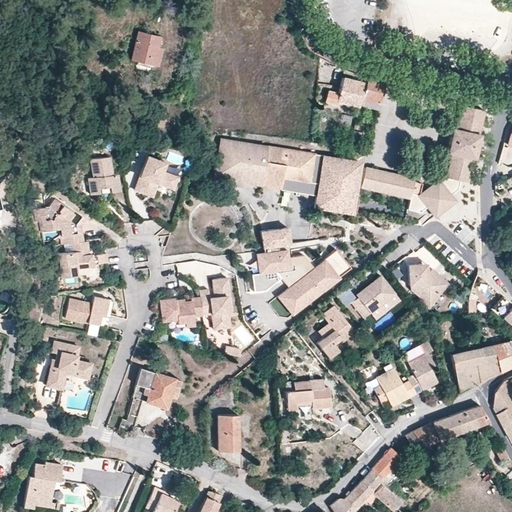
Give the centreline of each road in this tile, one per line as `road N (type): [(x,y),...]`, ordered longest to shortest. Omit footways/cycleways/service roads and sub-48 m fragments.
road 1 (tertiary): [(505,99),(328,53),(311,38),(301,0)]
road 2 (residential): [(95,433),(152,445),(261,499),(309,510),(321,500)]
road 3 (residential): [(0,209),(19,300),(0,414)]
road 4 (residential): [(505,99),(485,179),(486,236),(490,260),(511,291)]
road 5 (residential): [(321,500),(406,424),(480,393)]
road 6 (residential): [(95,433),(135,317)]
